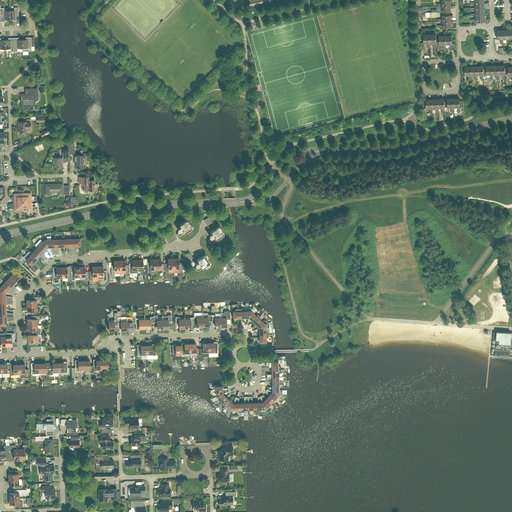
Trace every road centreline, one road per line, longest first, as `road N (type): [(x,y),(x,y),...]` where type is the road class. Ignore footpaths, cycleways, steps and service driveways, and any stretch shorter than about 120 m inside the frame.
road 1 (residential): [(19,354),(18,297),(55,259),(187,248),(204,228),(199,219)]
road 2 (tertiary): [(11,233),(124,207),(242,201)]
road 3 (residential): [(19,354),(103,351),(116,337),(232,337)]
road 4 (tertiary): [(323,150),(411,143),(511,118)]
